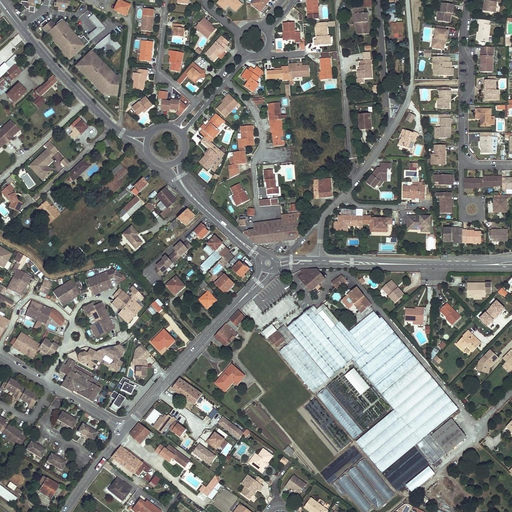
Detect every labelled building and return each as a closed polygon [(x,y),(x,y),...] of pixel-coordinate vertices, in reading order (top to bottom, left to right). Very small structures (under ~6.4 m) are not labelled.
[(27,0),(27,2),(21,1),(20,3),(23,7),(25,9),(28,10),(28,12),(34,13),(34,7),(35,4),(39,4),(40,0),(39,0),(38,0),(27,0)] [(56,0),(56,3),(54,3),(54,7),(58,7),(58,11),(63,12),(64,8),(66,8),(66,6),(67,1),(66,1),(66,0),(56,0)] [(242,4),(237,0),(220,0),(218,3),(224,9),(228,5),(236,11),(242,4)] [(270,0),(255,0),(252,4),(261,12),(266,5),(270,0)] [(319,15),(317,15),(317,10),(319,10),(317,0),(306,0),(308,16),(308,20),(319,19),(319,15)] [(484,0),(483,11),(495,13),(497,2),(500,2),(500,0),(486,0),(487,1),(484,0)] [(130,6),(118,1),(114,9),(119,11),(119,13),(125,16),(130,6)] [(442,3),(441,12),(438,12),(437,17),(440,17),(439,22),(450,23),(451,16),(449,16),(449,15),(449,13),(451,13),(453,14),(454,5),(442,3)] [(154,11),(143,9),(141,31),(152,32),(153,16),(154,11)] [(367,12),(356,13),(357,22),(359,22),(359,24),(357,25),(358,34),(369,33),(367,12)] [(93,14),(88,18),(96,28),(87,36),(91,41),(105,29),(93,14)] [(208,21),(204,18),(196,28),(208,39),(215,30),(211,26),(206,23),(208,21)] [(393,23),(392,23),(393,38),(404,37),(402,18),(398,19),(398,20),(393,20),(393,23)] [(479,32),(477,40),(488,42),(491,25),(489,25),(490,21),(479,19),(478,23),(480,23),(479,32)] [(61,20),(55,25),(53,23),(52,24),(50,21),(48,23),(45,20),(40,25),(42,28),(46,34),(48,32),(50,35),(48,36),(52,41),(54,39),(56,41),(57,40),(59,43),(58,44),(67,55),(68,55),(70,58),(88,43),(83,36),(80,39),(78,36),(76,38),(74,39),(72,36),(73,34),(61,20)] [(327,27),(329,27),(329,22),(316,23),(317,27),(316,27),(316,37),(318,37),(318,40),(316,40),(315,40),(315,46),(328,45),(328,37),(327,27)] [(294,23),(283,24),(284,32),(285,32),(286,40),(295,40),(295,43),(300,43),(299,32),(295,33),(294,23)] [(181,25),(173,24),(173,28),(174,28),(174,32),(173,37),(183,38),(184,28),(180,28),(181,25)] [(435,43),(434,49),(444,50),(445,45),(445,40),(447,40),(447,41),(449,31),(447,31),(447,27),(438,25),(438,29),(436,29),(434,39),(433,38),(432,43),(435,43)] [(115,50),(120,46),(109,33),(95,46),(99,50),(108,42),(115,50)] [(222,36),(219,39),(206,54),(214,61),(219,55),(224,49),(225,50),(228,47),(226,45),(228,42),(222,36)] [(153,42),(142,41),(140,57),(142,57),(141,61),(149,62),(149,58),(151,58),(152,53),(152,50),(153,42)] [(480,47),(480,72),(492,72),(492,56),(493,56),(493,47),(480,47)] [(183,53),(169,51),(169,55),(170,55),(169,63),(172,63),(171,71),(180,72),(183,53)] [(116,97),(118,79),(115,79),(113,76),(103,67),(102,68),(99,65),(95,62),(97,60),(89,52),(77,65),(80,68),(79,69),(92,81),(95,78),(98,82),(100,84),(97,87),(103,93),(110,94),(110,96),(116,97)] [(5,63),(10,68),(20,60),(15,54),(5,63)] [(434,58),(434,62),(436,62),(436,69),(438,69),(438,76),(454,76),(454,69),(452,69),(450,69),(450,66),(452,66),(452,62),(450,62),(450,57),(439,58),(435,58),(434,58)] [(322,59),(321,59),(322,72),(323,80),(332,79),(332,70),(331,58),(330,58),(322,59)] [(372,59),(363,60),(364,64),(361,64),(362,70),(360,70),(358,70),(358,78),(358,79),(364,78),(372,78),(371,64),(372,64),(372,59)] [(0,77),(10,68),(5,63),(5,62),(0,66),(0,77)] [(193,63),(187,69),(190,71),(187,75),(195,81),(198,77),(199,78),(205,78),(204,71),(202,71),(193,63)] [(21,72),(15,65),(7,72),(14,79),(21,72)] [(293,68),(289,69),(290,85),(295,85),(294,77),(310,76),(309,66),(303,66),(297,67),(296,65),(293,65),(293,68)] [(255,69),(251,67),(249,70),(247,69),(241,77),(248,82),(245,86),(253,92),(259,83),(257,82),(260,77),(257,75),(259,72),(262,75),(263,76),(264,72),(263,71),(257,66),(255,69)] [(148,71),(139,70),(138,74),(134,73),(133,80),(134,80),(133,89),(143,90),(144,81),(145,74),(148,75),(148,71)] [(283,71),(267,72),(268,79),(283,78),(283,71)] [(57,80),(53,75),(47,80),(48,81),(41,88),(40,87),(30,96),(34,102),(33,103),(38,108),(44,102),(40,96),(57,80)] [(195,81),(187,75),(186,76),(195,84),(199,78),(198,77),(195,81)] [(2,83),(0,80),(0,93),(1,95),(9,87),(8,86),(9,85),(8,84),(7,85),(6,84),(2,83)] [(485,94),(485,100),(496,100),(496,95),(499,95),(499,90),(496,90),(496,80),(488,80),(485,80),(485,90),(487,91),(487,94),(485,94)] [(26,92),(19,85),(7,96),(14,104),(26,92)] [(449,88),(441,87),(441,91),(440,91),(439,99),(438,99),(438,104),(441,104),(440,109),(449,109),(449,102),(449,99),(451,99),(451,91),(449,91),(449,88)] [(239,103),(229,94),(226,97),(228,99),(223,103),(218,109),(225,117),(239,103)] [(153,106),(146,97),(133,109),(138,115),(143,111),(146,109),(147,111),(153,106)] [(166,100),(163,99),(162,110),(170,111),(170,109),(179,110),(180,99),(176,99),(176,101),(171,100),(170,102),(166,101),(166,100)] [(280,103),(269,105),(270,109),(271,117),(270,117),(270,125),(272,125),(273,132),(275,147),(285,146),(284,142),(278,142),(277,137),(283,137),(280,103)] [(482,120),(482,126),(490,126),(490,109),(476,109),(476,120),(482,120)] [(409,113),(405,121),(411,124),(415,116),(409,113)] [(224,121),(216,114),(206,127),(204,125),(201,129),(212,138),(216,133),(215,133),(218,130),(215,128),(216,127),(218,128),(223,122),(224,121)] [(370,115),(359,115),(361,130),(365,130),(365,128),(371,127),(370,115)] [(440,127),(440,138),(449,138),(449,128),(451,128),(451,118),(450,118),(450,115),(442,115),(442,118),(441,118),(441,127),(440,127)] [(86,127),(79,119),(66,130),(74,140),(85,130),(84,129),(86,127)] [(10,121),(0,130),(0,148),(1,148),(0,146),(4,143),(5,144),(5,145),(12,139),(11,138),(10,137),(14,134),(15,135),(19,130),(10,121)] [(253,131),(252,126),(245,127),(245,132),(241,132),(242,140),(239,141),(240,152),(235,153),(235,158),(233,158),(233,166),(245,165),(244,147),(253,146),(252,131),(253,131)] [(413,133),(403,129),(401,134),(403,135),(402,137),(403,137),(402,140),(401,140),(401,139),(399,145),(408,148),(411,141),(414,143),(418,133),(414,132),(413,133)] [(220,132),(218,130),(215,133),(216,133),(212,138),(213,139),(220,132)] [(482,148),(482,153),(493,153),(493,137),(481,136),(480,141),(482,141),(482,148)] [(111,144),(106,138),(101,143),(106,148),(111,144)] [(58,151),(50,143),(45,147),(47,149),(32,163),(40,172),(40,177),(46,178),(46,170),(48,168),(47,166),(53,161),(50,158),(58,151)] [(435,154),(435,165),(446,165),(446,146),(435,146),(435,154)] [(219,156),(221,158),(224,154),(218,149),(215,153),(212,150),(206,156),(200,163),(208,170),(213,164),(219,156)] [(221,158),(219,156),(213,164),(216,167),(223,159),(221,158)] [(69,164),(65,159),(60,162),(65,168),(69,164)] [(88,167),(82,161),(68,174),(73,181),(88,167)] [(40,172),(32,163),(29,166),(42,181),(46,178),(40,177),(40,172)] [(391,164),(380,163),(380,168),(377,168),(375,171),(376,172),(375,173),(374,172),(366,183),(374,188),(382,178),(387,178),(387,169),(391,169),(391,164)] [(127,173),(120,165),(109,175),(113,179),(106,186),(106,185),(98,192),(99,195),(105,189),(104,188),(106,187),(112,194),(122,185),(118,181),(127,173)] [(29,167),(25,169),(34,182),(38,179),(29,167)] [(287,179),(295,179),(294,167),(286,167),(287,179)] [(272,171),(264,171),(264,177),(266,177),(266,182),(268,195),(279,194),(278,188),(276,188),(274,189),(273,176),(272,171)] [(13,177),(11,175),(6,181),(5,181),(9,184),(15,179),(13,177)] [(435,175),(435,182),(440,182),(440,185),(454,185),(454,175),(435,175)] [(483,176),(483,178),(483,186),(499,187),(498,186),(502,186),(502,176),(483,176)] [(144,180),(143,178),(133,187),(135,188),(131,192),(135,196),(147,185),(143,181),(144,180)] [(382,178),(374,188),(377,190),(383,181),(387,181),(387,178),(382,178)] [(465,178),(465,188),(480,188),(480,187),(483,187),(483,186),(483,178),(465,178)] [(331,179),(314,181),(315,199),(333,197),(331,179)] [(17,200),(15,193),(14,193),(12,191),(13,189),(9,184),(2,191),(6,196),(7,195),(11,203),(9,207),(18,212),(22,203),(17,200)] [(240,184),(230,189),(235,196),(236,199),(234,200),(237,207),(249,201),(245,191),(243,192),(240,184)] [(422,185),(418,185),(418,186),(412,186),(403,186),(403,198),(412,198),(415,198),(419,198),(419,199),(425,199),(425,185),(422,185)] [(176,201),(165,188),(156,196),(167,208),(176,201)] [(128,191),(125,189),(116,197),(119,200),(128,191)] [(11,203),(7,195),(6,196),(2,191),(1,192),(11,203)] [(494,199),(494,213),(507,212),(508,200),(511,200),(511,195),(503,195),(503,199),(494,199)] [(139,201),(135,197),(117,214),(124,221),(129,216),(126,213),(139,201)] [(440,197),(440,214),(451,214),(451,207),(450,207),(450,201),(451,201),(451,197),(440,197)] [(56,213),(51,207),(45,201),(38,209),(48,220),(51,223),(60,215),(57,212),(56,213)] [(139,201),(126,213),(129,216),(142,205),(139,201)] [(154,208),(149,203),(145,206),(150,211),(154,208)] [(7,215),(9,213),(1,205),(0,205),(0,212),(4,216),(1,219),(6,224),(11,219),(7,215)] [(160,215),(164,219),(166,217),(171,212),(167,208),(160,215)] [(194,217),(186,209),(177,218),(186,226),(194,217)] [(255,230),(245,231),(245,233),(255,242),(255,244),(258,244),(295,239),(300,236),(297,218),(289,219),(288,215),(281,216),(282,220),(283,226),(255,230)] [(419,216),(408,215),(407,225),(418,226),(421,226),(421,232),(430,232),(431,216),(420,216),(420,217),(419,217),(419,216)] [(363,216),(339,216),(338,231),(344,231),(344,225),(348,226),(363,226),(363,224),(363,216)] [(371,216),(363,216),(363,224),(371,224),(370,227),(375,227),(375,228),(387,228),(387,224),(392,224),(392,219),(383,218),(383,220),(380,220),(380,218),(371,218),(371,216)] [(179,222),(176,219),(166,227),(171,232),(178,225),(177,224),(179,222)] [(282,220),(254,224),(255,230),(283,226),(282,220)] [(209,231),(201,224),(194,231),(202,239),(209,231)] [(138,234),(131,227),(122,235),(135,248),(142,242),(136,236),(138,234)] [(444,228),(443,242),(453,242),(453,241),(459,241),(459,228),(455,228),(455,230),(452,230),(452,228),(444,228)] [(492,229),(492,241),(507,241),(508,229),(501,229),(501,231),(496,231),(496,229),(492,229)] [(467,243),(467,242),(473,242),(473,243),(481,243),(481,232),(474,232),(471,232),(471,231),(467,231),(467,230),(463,230),(463,243),(467,243)] [(215,235),(208,243),(223,257),(220,260),(225,265),(234,256),(230,252),(231,250),(215,235)] [(177,246),(184,253),(191,246),(187,242),(183,245),(181,242),(177,246)] [(172,255),(176,260),(184,253),(177,246),(173,249),(175,252),(172,255)] [(6,261),(9,257),(6,256),(7,253),(0,248),(0,266),(4,260),(6,261)] [(27,258),(18,253),(13,261),(23,266),(27,258)] [(163,260),(169,267),(176,260),(172,255),(168,258),(166,256),(162,259),(163,260)] [(169,267),(163,260),(156,267),(158,269),(155,271),(159,276),(169,267)] [(249,269),(241,261),(232,269),(243,279),(246,276),(244,274),(249,269)] [(40,278),(44,274),(34,265),(30,268),(40,278)] [(111,268),(109,272),(98,276),(104,291),(112,288),(109,279),(112,278),(116,279),(115,281),(119,283),(122,276),(119,274),(120,272),(111,268)] [(31,277),(17,269),(12,277),(27,285),(31,277)] [(325,278),(317,269),(300,269),(303,273),(298,278),(310,292),(325,278)] [(234,284),(224,275),(216,284),(226,293),(234,284)] [(345,279),(341,275),(336,279),(340,283),(345,279)] [(98,276),(87,280),(93,295),(104,291),(98,276)] [(27,285),(12,277),(6,289),(20,296),(27,285)] [(185,287),(176,277),(167,286),(174,294),(179,290),(181,291),(185,287)] [(336,279),(336,278),(331,282),(335,288),(340,283),(336,279)] [(51,283),(43,280),(38,292),(46,295),(51,283)] [(53,292),(62,306),(80,294),(71,280),(53,292)] [(398,288),(391,280),(390,281),(396,289),(398,288)] [(214,292),(204,281),(199,285),(203,290),(205,289),(208,292),(200,299),(205,304),(204,305),(207,309),(216,300),(211,294),(214,292)] [(396,289),(390,281),(382,288),(396,303),(405,295),(398,288),(396,289)] [(476,286),(467,286),(467,297),(474,297),(474,295),(486,295),(492,295),(492,283),(486,283),(476,283),(476,286)] [(132,287),(129,290),(132,292),(134,294),(135,295),(138,292),(132,287)] [(371,305),(357,288),(344,299),(351,307),(354,304),(357,302),(358,304),(357,305),(360,308),(359,309),(362,313),(371,305)] [(508,294),(502,288),(499,292),(503,295),(504,295),(506,297),(508,294)] [(130,298),(122,291),(119,289),(113,296),(116,298),(112,303),(115,306),(117,304),(123,309),(121,311),(118,314),(128,324),(136,315),(134,314),(141,307),(131,299),(130,298)] [(0,294),(0,301),(11,307),(14,302),(0,294)] [(478,318),(487,327),(505,306),(495,298),(478,318)] [(351,307),(344,299),(342,300),(349,308),(351,307)] [(37,321),(43,306),(31,301),(25,316),(37,321)] [(65,307),(69,312),(77,306),(73,301),(65,307)] [(155,302),(152,305),(158,311),(161,308),(155,302)] [(109,318),(104,307),(102,303),(94,307),(92,303),(84,307),(87,314),(88,314),(89,314),(90,317),(93,316),(96,323),(92,325),(90,326),(96,338),(114,330),(110,321),(104,323),(103,320),(109,318)] [(460,317),(447,303),(441,309),(449,316),(447,318),(446,319),(452,325),(460,317)] [(352,360),(355,357),(331,329),(319,314),(327,308),(324,304),(317,310),(314,306),(311,309),(352,360)] [(43,306),(37,321),(45,324),(49,316),(59,326),(62,327),(65,320),(57,312),(52,308),(51,310),(43,306)] [(339,322),(327,308),(319,314),(331,329),(339,322)] [(352,360),(311,309),(287,328),(329,379),(352,360)] [(416,309),(406,309),(405,321),(414,321),(424,322),(425,310),(416,309)] [(449,316),(441,309),(440,310),(447,318),(449,316)] [(245,317),(239,311),(230,320),(237,326),(245,317)] [(349,331),(340,321),(339,322),(331,329),(355,357),(364,350),(368,354),(394,332),(381,317),(380,318),(374,311),(349,331)] [(96,323),(93,316),(90,317),(89,314),(88,314),(92,325),(96,323)] [(254,325),(248,317),(246,319),(252,326),(254,325)] [(237,326),(230,320),(227,323),(215,337),(227,346),(238,334),(235,331),(238,328),(237,326)] [(314,393),(329,379),(287,328),(284,326),(278,331),(285,341),(288,344),(279,352),(314,393)] [(175,341),(164,330),(152,342),(160,351),(166,346),(168,348),(175,341)] [(472,334),(468,330),(463,336),(464,336),(457,343),(463,350),(467,346),(473,351),(480,344),(474,338),(472,340),(469,337),(472,334)] [(285,341),(278,331),(269,338),(277,347),(285,341)] [(458,409),(394,332),(368,354),(364,350),(355,357),(352,360),(393,410),(419,441),(429,433),(458,409)] [(25,336),(21,333),(17,340),(14,339),(11,344),(13,346),(12,347),(24,354),(24,353),(26,354),(32,358),(38,349),(32,345),(33,343),(24,337),(25,336)] [(481,343),(472,334),(469,337),(472,340),(474,338),(480,344),(481,343)] [(40,346),(25,336),(24,337),(33,343),(32,345),(38,349),(40,346)] [(53,342),(52,344),(49,342),(45,339),(40,346),(38,349),(41,350),(49,356),(52,352),(54,354),(57,345),(53,342)] [(150,355),(142,345),(135,351),(139,354),(136,357),(134,357),(132,363),(136,367),(135,378),(144,379),(146,377),(147,365),(145,365),(145,363),(146,362),(144,360),(150,355)] [(126,350),(120,346),(98,351),(96,352),(95,353),(93,357),(103,362),(102,364),(110,369),(116,374),(123,363),(119,360),(126,350)] [(93,357),(95,353),(89,350),(87,354),(84,353),(77,355),(79,362),(82,364),(84,361),(88,364),(87,366),(91,368),(94,363),(90,361),(93,357)] [(490,350),(479,362),(478,368),(487,370),(489,366),(491,363),(492,365),(498,358),(490,350)] [(439,364),(442,359),(436,355),(433,359),(439,364)] [(75,362),(70,359),(67,366),(71,368),(75,362)] [(492,365),(491,363),(489,366),(487,370),(478,368),(477,371),(488,373),(490,367),(492,365)] [(67,366),(63,364),(59,370),(67,375),(61,386),(71,392),(72,390),(74,388),(79,391),(78,393),(78,394),(93,403),(100,389),(96,386),(86,380),(84,382),(79,379),(81,376),(76,373),(76,374),(72,372),(73,371),(71,370),(71,368),(67,366)] [(244,376),(232,365),(216,383),(225,391),(233,381),(237,384),(244,376)] [(363,378),(354,367),(344,374),(361,395),(371,387),(363,378)] [(98,383),(71,368),(71,370),(73,371),(72,372),(76,374),(76,373),(81,376),(79,379),(84,382),(86,380),(96,386),(98,383)] [(6,376),(0,386),(0,388),(3,390),(4,388),(9,391),(13,393),(12,395),(15,397),(15,399),(18,401),(19,399),(24,401),(28,404),(27,406),(31,408),(38,396),(29,392),(21,387),(22,386),(14,381),(6,376)] [(134,387),(128,384),(130,381),(125,378),(123,377),(119,383),(123,385),(121,389),(131,394),(134,387)] [(202,394),(180,378),(173,389),(195,405),(202,394)] [(315,394),(353,439),(362,431),(324,386),(315,394)] [(115,400),(110,408),(116,412),(119,407),(120,408),(124,403),(123,402),(119,400),(121,396),(114,391),(110,397),(115,400)] [(211,419),(219,411),(215,407),(207,416),(211,419)] [(393,410),(357,440),(382,472),(417,443),(434,464),(447,453),(432,435),(431,436),(429,433),(419,441),(393,410)] [(61,412),(56,420),(60,422),(59,424),(63,426),(66,428),(67,427),(71,429),(76,421),(73,419),(69,416),(64,413),(61,412)] [(172,425),(175,421),(177,419),(174,417),(173,418),(169,415),(168,416),(166,415),(164,418),(162,416),(153,427),(162,433),(169,423),(172,425)] [(15,442),(18,444),(23,437),(20,435),(21,433),(15,428),(14,430),(12,428),(8,425),(7,426),(4,424),(6,422),(0,417),(0,430),(2,433),(5,436),(5,437),(14,444),(15,442)] [(219,423),(240,439),(243,434),(244,433),(223,417),(219,423)] [(447,453),(466,437),(452,419),(432,435),(447,453)] [(186,430),(175,421),(172,425),(170,429),(181,437),(186,430)] [(151,432),(139,423),(130,435),(140,444),(151,432)] [(82,424),(77,432),(81,435),(80,436),(83,438),(87,440),(88,439),(92,441),(97,433),(94,431),(89,428),(84,426),(82,424)] [(209,439),(207,442),(216,450),(219,446),(223,449),(228,442),(215,433),(213,437),(210,440),(209,439)] [(30,441),(25,450),(29,452),(33,454),(36,456),(40,459),(45,450),(42,449),(41,448),(42,446),(38,444),(35,442),(34,444),(32,443),(30,441)] [(189,460),(169,445),(167,449),(161,444),(155,451),(169,462),(172,458),(181,465),(183,462),(186,465),(189,460)] [(199,444),(193,452),(209,465),(216,456),(199,444)] [(124,449),(120,446),(112,456),(131,471),(132,470),(135,472),(142,463),(124,449)] [(292,449),(289,446),(284,451),(288,454),(292,449)] [(250,464),(262,473),(265,470),(264,469),(266,466),(268,463),(273,456),(264,449),(259,456),(257,455),(250,464)] [(257,455),(253,452),(246,461),(250,464),(257,455)] [(50,453),(46,462),(50,464),(53,466),(57,468),(61,471),(66,462),(63,461),(61,460),(62,458),(59,456),(55,454),(55,456),(53,455),(50,453)] [(285,465),(288,459),(282,456),(279,462),(285,465)] [(150,469),(142,463),(135,472),(138,475),(143,469),(147,472),(150,469)] [(346,472),(375,510),(384,503),(354,465),(346,472)] [(412,492),(435,472),(428,465),(405,484),(412,492)] [(337,481),(361,511),(367,511),(372,508),(345,474),(337,481)] [(159,479),(154,475),(151,480),(150,482),(149,483),(154,486),(159,479)] [(260,491),(263,486),(261,484),(256,480),(248,475),(241,484),(245,487),(248,489),(243,495),(250,500),(258,489),(260,491)] [(304,482),(294,475),(285,486),(289,489),(291,487),(294,490),(295,489),(300,493),(306,486),(303,484),(304,482)] [(57,486),(42,477),(38,484),(41,486),(39,491),(50,498),(57,486)] [(219,483),(216,477),(207,488),(203,485),(199,490),(208,496),(219,483)] [(124,483),(118,478),(109,489),(122,500),(128,493),(121,487),(124,483)] [(13,490),(17,486),(10,481),(7,485),(13,490)] [(132,488),(125,482),(124,483),(121,487),(128,493),(132,488)] [(0,484),(0,494),(12,504),(17,497),(0,484)] [(327,511),(329,511),(311,498),(305,507),(311,511),(312,511),(313,511),(327,511)] [(161,511),(152,505),(151,506),(150,505),(151,504),(146,501),(145,503),(140,499),(132,509),(135,511),(137,511),(139,511),(140,511),(161,511)]
